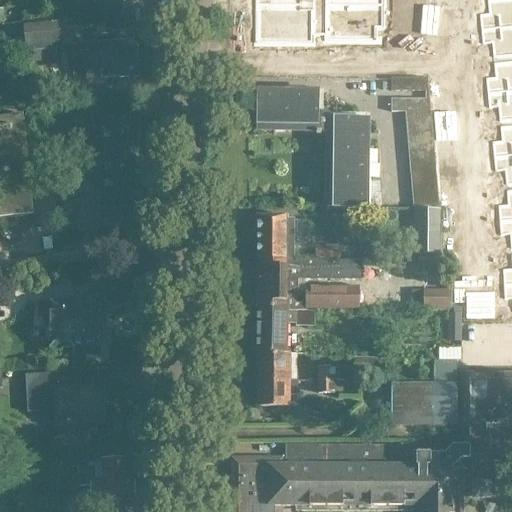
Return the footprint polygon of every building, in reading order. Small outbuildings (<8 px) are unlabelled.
[(25,51),(25,52),(57,48),(73,46),(86,45),(82,45),(81,26),(106,26),(106,30),(139,29),(139,7),(136,7),(136,0),(66,0),(66,11),(67,19),(2,26),(5,54),(25,51)] [(451,0),(260,0),(259,37),(452,40),(451,0)] [(511,0),(497,0),(498,17),(511,16),(511,0)] [(511,16),(498,17),(499,38),(511,37),(511,16)] [(73,46),(74,61),(75,86),(103,84),(103,79),(138,76),(138,41),(86,45),(73,46)] [(57,48),(25,52),(26,64),(48,62),(47,58),(58,57),(57,48)] [(511,56),(501,56),(501,86),(511,85),(511,56)] [(0,78),(8,78),(7,57),(0,57),(0,78)] [(422,78),(422,91),(425,91),(430,91),(430,89),(429,78),(422,78)] [(511,110),(511,85),(501,86),(501,110),(511,110)] [(326,210),(362,211),(365,122),(330,121),(330,114),(318,114),(318,97),(259,95),(258,132),(316,133),(316,137),(321,137),(321,134),(328,135),(326,210)] [(422,100),(422,113),(432,113),(431,110),(431,100),(425,100),(422,100)] [(407,113),(405,113),(406,127),(433,125),(432,113),(422,113),(414,113),(407,113)] [(0,218),(33,215),(23,116),(0,117),(0,218)] [(104,149),(104,161),(119,161),(119,143),(139,143),(139,120),(93,120),(93,149),(104,149)] [(511,124),(503,125),(503,149),(511,149),(511,124)] [(433,125),(406,127),(407,139),(434,137),(433,125)] [(434,137),(407,139),(408,151),(435,149),(434,137)] [(119,161),(104,161),(95,161),(95,186),(106,186),(106,209),(139,209),(139,143),(119,143),(119,161)] [(435,149),(408,151),(409,163),(436,161),(435,149)] [(511,149),(503,149),(504,174),(511,174),(511,149)] [(436,161),(409,163),(410,175),(437,173),(436,161)] [(437,173),(410,175),(411,187),(438,185),(437,173)] [(438,185),(411,187),(411,199),(439,197),(438,185)] [(439,197),(411,199),(412,210),(440,209),(439,197)] [(439,254),(440,211),(415,210),(415,254),(439,254)] [(294,262),(295,217),(256,217),(256,220),(248,220),(248,236),(256,236),(256,263),(294,262)] [(341,247),(315,247),(315,260),(341,260),(341,247)] [(256,263),(256,308),(284,308),(284,312),(306,312),(307,310),(360,311),(361,289),(306,288),(306,281),(362,282),(363,263),(294,262),(256,263)] [(451,311),(451,292),(425,292),(425,311),(451,311)] [(0,299),(0,322),(14,322),(13,300),(0,299)] [(102,345),(103,303),(39,301),(39,318),(50,318),(49,348),(73,348),(73,355),(100,356),(100,345),(102,345)] [(307,314),(306,312),(284,312),(284,308),(256,308),(256,336),(253,336),(251,338),(251,348),(253,350),(256,350),(256,354),(284,354),(284,325),(295,325),(295,328),(314,328),(314,314),(307,314)] [(462,317),(448,317),(448,344),(462,344),(462,317)] [(284,354),(256,354),(256,380),(289,380),(296,381),(296,354),(289,354),(284,354)] [(317,368),(317,381),(333,381),(333,379),(348,379),(348,368),(317,368)] [(273,445),(273,458),(230,458),(230,511),(279,511),(280,505),(418,506),(417,511),(456,511),(457,466),(456,466),(456,463),(459,459),(468,459),(468,463),(471,463),(471,471),(486,477),(502,479),(511,477),(511,373),(468,373),(468,446),(459,446),(451,454),(423,454),(423,466),(397,465),(397,445),(273,445)] [(57,427),(105,424),(103,388),(50,390),(49,375),(26,376),(28,413),(56,411),(57,427)] [(296,381),(289,380),(256,380),(255,407),(289,407),(289,396),(296,396),(296,381)] [(333,381),(317,381),(317,394),(333,394),(333,381)] [(455,385),(393,385),(393,426),(455,426),(455,385)] [(134,511),(133,482),(124,483),(124,460),(102,460),(103,483),(91,484),(91,487),(79,487),(79,511),(134,511)]
